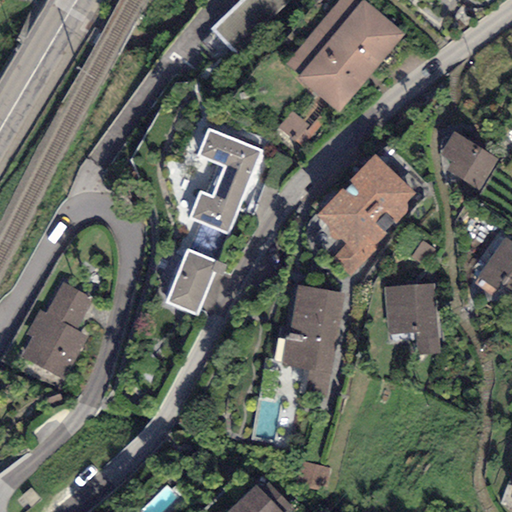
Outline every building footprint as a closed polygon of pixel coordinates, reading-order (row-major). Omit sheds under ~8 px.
[(292,0),(240,0),(210,29),(235,55),(292,0)] [(362,0),(360,3),(356,0),(337,0),(285,63),(299,75),(296,79),(337,113),(404,34),(362,0)] [(261,152),(207,130),(197,155),(225,167),(212,197),(199,192),(188,219),(227,235),(261,152)] [(499,159),(453,132),(439,155),(451,163),(446,171),(479,191),(499,159)] [(415,194),(374,154),(315,217),(345,246),(333,258),(350,276),(377,248),(374,246),(399,221),(405,216),(407,211),(407,206),(406,203),(415,194)] [(511,243),(504,238),(472,282),(493,297),(509,275),(511,277),(511,243)] [(227,265),(187,249),(164,304),(197,317),(215,273),(223,276),(227,265)] [(63,282),(45,313),(76,332),(94,300),(63,282)] [(434,283),(383,288),(388,335),(416,333),(418,355),(440,353),(434,283)] [(344,293),(296,286),(289,337),(286,336),(281,367),(303,370),(299,396),(326,400),(330,376),(332,376),(344,293)] [(45,313),(38,310),(25,332),(31,336),(20,355),(63,380),(88,339),(76,332),(45,313)] [(287,511),(292,508),(268,483),(261,490),(256,485),(226,511),(287,511)]
